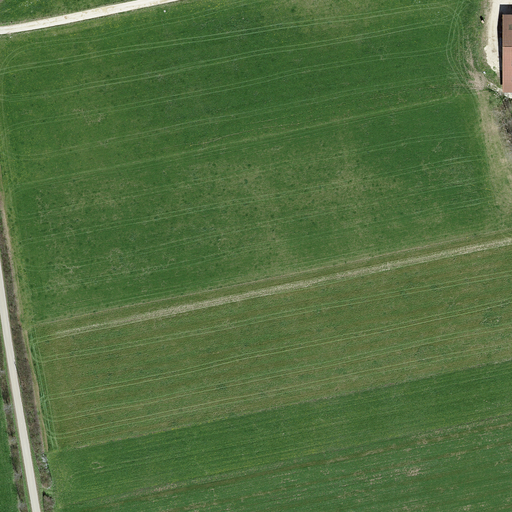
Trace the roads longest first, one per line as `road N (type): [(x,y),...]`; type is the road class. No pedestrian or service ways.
road 1 (track): [(0,283),(35,511)]
road 2 (track): [(163,0),(0,31)]
